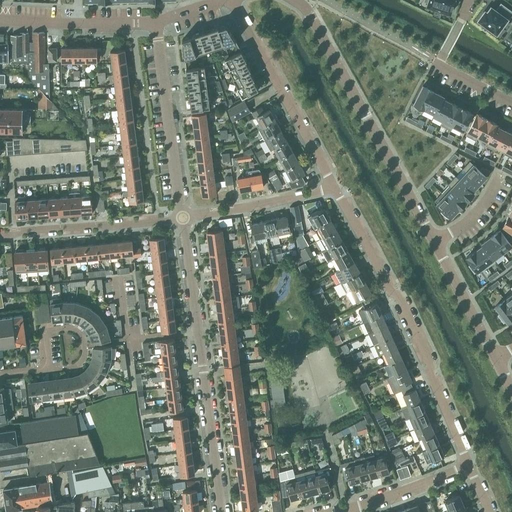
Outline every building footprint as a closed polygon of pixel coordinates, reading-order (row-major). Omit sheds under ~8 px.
[(428,0),(427,5),(427,6),(428,6),(451,14),(451,13),(455,0),(428,0)] [(511,14),(511,10),(501,3),(496,10),(491,7),(487,13),(485,11),(479,20),(497,33),(507,19),(508,20),(511,14)] [(227,25),(219,27),(225,45),(232,42),(236,41),(227,25)] [(219,27),(210,30),(215,48),(225,45),(219,27)] [(210,30),(200,34),(206,51),(215,48),(210,30)] [(29,32),(20,33),(20,35),(11,35),(12,66),(29,65),(29,80),(42,91),(50,98),(50,63),(46,63),(44,32),(33,32),(34,53),(30,54),(30,52),(29,52),(29,32)] [(200,34),(190,37),(196,54),(206,51),(200,34)] [(190,37),(182,39),(185,58),(189,57),(196,54),(190,37)] [(0,61),(1,62),(1,61),(9,61),(8,43),(0,43),(0,61)] [(74,62),(74,47),(62,47),(62,61),(69,61),(69,62),(74,62)] [(85,47),(74,47),(74,62),(79,62),(79,61),(85,61),(85,47)] [(98,47),(85,47),(85,61),(85,62),(90,62),(90,61),(98,61),(98,58),(102,58),(102,51),(98,51),(98,47)] [(57,48),(49,48),(50,61),(57,60),(57,48)] [(112,56),(113,63),(126,61),(125,49),(111,51),(111,56),(112,56)] [(236,53),(229,57),(225,59),(230,68),(229,69),(247,60),(241,50),(236,53)] [(247,61),(247,60),(229,69),(234,78),(233,78),(233,79),(251,69),(246,61),(247,61)] [(113,70),(114,74),(128,73),(126,61),(113,63),(114,70),(113,70)] [(192,68),(186,69),(188,79),(206,77),(205,66),(200,67),(192,68)] [(251,70),(251,69),(233,79),(238,87),(237,88),(254,79),(250,71),(251,70)] [(115,79),(116,86),(129,84),(128,73),(114,74),(114,79),(115,79)] [(206,77),(188,79),(189,89),(207,87),(206,77)] [(255,79),(254,79),(237,88),(242,98),(259,89),(254,80),(255,79)] [(116,93),(116,97),(130,96),(129,84),(116,86),(116,93)] [(434,91),(423,86),(412,108),(422,113),(434,91)] [(207,87),(189,89),(190,100),(209,97),(207,87)] [(42,109),(52,109),(52,101),(52,99),(50,98),(42,91),(42,109)] [(434,91),(422,113),(423,113),(425,109),(434,114),(433,116),(434,116),(444,96),(434,91)] [(118,102),(119,109),(132,108),(130,96),(116,97),(117,102),(118,102)] [(444,96),(434,116),(443,121),(441,125),(453,103),(443,98),(444,96)] [(209,97),(190,100),(192,110),(210,108),(209,97)] [(244,100),(229,109),(233,121),(250,111),(244,100)] [(451,130),(462,108),(453,103),(441,125),(451,130)] [(257,125),(259,129),(276,120),(270,109),(265,112),(262,107),(253,112),(255,117),(257,116),(260,123),(257,125)] [(0,131),(7,132),(8,132),(13,132),(13,131),(15,131),(15,132),(16,132),(22,132),(23,132),(23,124),(23,117),(23,109),(23,108),(22,108),(16,108),(15,108),(15,109),(13,109),(13,108),(8,108),(7,108),(0,108),(0,131)] [(119,116),(119,121),(133,119),(132,108),(119,109),(119,116)] [(451,130),(453,126),(463,131),(472,113),(462,108),(451,130)] [(193,114),(194,126),(208,124),(207,117),(208,117),(207,112),(193,114)] [(487,118),(477,113),(466,135),(476,141),(487,118)] [(418,122),(407,117),(405,120),(416,126),(418,122)] [(476,141),(477,138),(486,143),(485,145),(486,145),(497,123),(487,118),(476,141)] [(121,125),(121,132),(135,130),(133,119),(119,121),(120,126),(121,125)] [(259,129),(265,140),(282,130),(276,120),(259,129)] [(497,123),(486,145),(495,150),(505,130),(496,125),(497,123)] [(194,126),(195,137),(210,135),(209,131),(208,131),(208,124),(194,126)] [(121,139),(122,144),(136,142),(135,130),(121,132),(122,139),(121,139)] [(271,150),(274,148),(287,141),(282,130),(265,140),(271,150)] [(511,138),(511,133),(505,130),(495,150),(497,146),(506,150),(511,138)] [(244,131),(238,135),(240,139),(246,136),(244,131)] [(195,137),(197,149),(210,147),(210,140),(210,135),(195,137)] [(13,138),(13,140),(14,140),(15,155),(21,154),(20,138),(13,138)] [(86,139),(79,139),(79,150),(87,149),(86,139)] [(14,140),(13,140),(6,140),(6,155),(15,155),(14,140)] [(274,148),(280,159),(293,152),(287,141),(274,148)] [(123,149),(124,155),(138,154),(136,142),(122,144),(123,149)] [(197,149),(199,161),(213,159),(212,154),(211,154),(210,147),(197,149)] [(251,148),(243,152),(246,156),(251,155),(254,153),(251,148)] [(280,159),(286,169),(299,162),(293,152),(280,159)] [(125,162),(125,167),(139,165),(138,154),(124,155),(125,162)] [(199,161),(200,172),(213,170),(213,164),(213,159),(199,161)] [(480,184),(487,176),(470,161),(463,169),(480,184)] [(299,162),(286,169),(292,180),(288,182),(292,188),(304,185),(306,182),(302,175),(305,173),(299,162)] [(126,172),(127,179),(141,177),(139,165),(125,167),(126,172)] [(249,171),(250,176),(252,189),(264,186),(261,171),(260,169),(249,171)] [(463,169),(466,172),(460,179),(456,176),(474,193),(473,192),(480,184),(463,169)] [(200,172),(202,184),(216,182),(215,177),(214,177),(213,170),(200,172)] [(268,173),(271,178),(277,175),(274,170),(268,173)] [(252,189),(250,176),(238,178),(240,191),(252,189)] [(467,201),(467,200),(474,193),(456,176),(448,184),(467,201)] [(127,186),(128,191),(142,189),(141,177),(127,179),(128,185),(127,186)] [(216,182),(202,184),(203,196),(217,194),(215,187),(216,187),(216,182)] [(448,184),(452,188),(445,195),(459,209),(467,201),(448,184)] [(142,189),(128,191),(123,191),(124,196),(129,195),(130,202),(144,201),(142,189)] [(91,195),(81,196),(82,214),(93,213),(91,195)] [(451,217),(456,212),(459,209),(445,195),(437,204),(443,209),(441,211),(448,218),(450,216),(451,217)] [(28,218),(27,200),(27,196),(15,197),(17,218),(28,218)] [(81,196),(70,197),(71,214),(82,214),(81,196)] [(59,197),(48,198),(50,216),(60,215),(59,197)] [(70,197),(59,197),(60,215),(71,214),(70,197)] [(48,198),(37,199),(39,217),(50,216),(48,198)] [(37,199),(27,200),(28,218),(39,217),(37,199)] [(325,208),(308,217),(314,228),(331,219),(325,208)] [(511,217),(509,215),(503,226),(511,230),(510,233),(511,233),(511,217)] [(287,216),(275,219),(278,234),(290,231),(287,216)] [(275,219),(263,221),(266,236),(278,234),(275,219)] [(314,228),(320,239),(337,230),(331,219),(314,228)] [(266,236),(263,221),(251,224),(255,239),(266,236)] [(300,221),(293,222),(296,238),(297,238),(304,234),(302,221),(300,221)] [(208,232),(209,243),(226,241),(225,237),(223,237),(222,229),(220,230),(220,226),(213,227),(214,231),(208,232)] [(491,236),(503,253),(511,245),(500,229),(491,236)] [(320,239),(326,249),(343,240),(337,230),(320,239)] [(298,241),(297,241),(299,251),(299,250),(309,245),(304,234),(297,238),(298,241)] [(151,246),(152,251),(165,249),(164,237),(157,238),(157,236),(152,236),(152,238),(150,239),(151,246)] [(494,259),(503,253),(491,236),(482,243),(494,259)] [(132,240),(121,241),(122,256),(126,255),(133,254),(134,254),(134,253),(134,249),(132,240)] [(326,249),(323,251),(328,262),(335,258),(348,250),(343,240),(326,249)] [(121,241),(109,243),(111,256),(117,256),(122,256),(121,241)] [(209,243),(211,254),(225,253),(224,245),(226,245),(226,241),(209,243)] [(109,243),(98,244),(99,258),(104,257),(111,256),(109,243)] [(486,265),(494,259),(482,243),(483,245),(475,251),(486,265)] [(98,244),(86,245),(88,258),(95,257),(95,258),(99,258),(98,244)] [(86,245),(74,246),(76,260),(81,260),(81,259),(88,258),(86,245)] [(280,245),(270,248),(273,263),(278,262),(276,252),(282,251),(280,245)] [(74,246),(63,248),(64,261),(71,260),(71,261),(76,260),(74,246)] [(40,250),(37,250),(38,271),(49,270),(48,249),(45,249),(45,248),(40,249),(40,250)] [(64,261),(63,248),(51,249),(52,263),(53,266),(58,266),(58,262),(58,261),(64,261)] [(29,250),(26,251),(28,272),(38,271),(37,250),(35,250),(35,249),(29,249),(29,250)] [(153,255),(154,262),(167,261),(165,249),(152,251),(152,255),(153,255)] [(296,249),(282,252),(284,259),(293,257),(292,255),(296,255),(297,254),(296,249)] [(28,272),(26,251),(24,251),(24,250),(18,250),(18,251),(15,251),(16,273),(28,272)] [(259,250),(251,252),(254,267),(267,265),(266,258),(261,259),(259,250)] [(335,258),(341,268),(354,261),(348,250),(335,258)] [(477,272),(486,265),(475,251),(467,257),(471,263),(469,265),(475,273),(477,271),(477,272)] [(211,254),(212,265),(228,263),(228,259),(226,259),(225,253),(211,254)] [(154,272),(154,274),(168,272),(167,261),(154,262),(155,269),(154,269),(155,272),(154,272)] [(335,272),(341,282),(360,271),(354,261),(341,268),(335,272)] [(212,265),(214,277),(228,275),(227,268),(229,268),(228,263),(212,265)] [(304,264),(299,266),(303,275),(304,275),(308,273),(304,264)] [(360,271),(341,282),(347,293),(366,282),(364,278),(366,277),(362,271),(360,272),(360,271)] [(155,278),(156,285),(170,284),(168,272),(154,274),(155,278)] [(310,273),(305,276),(307,282),(313,279),(310,273)] [(214,277),(215,288),(231,286),(230,282),(229,282),(228,275),(214,277)] [(366,282),(347,293),(353,303),(372,293),(366,282)] [(318,283),(311,287),(315,294),(322,290),(318,283)] [(157,292),(157,297),(171,295),(170,284),(156,285),(157,292)] [(215,288),(216,299),(230,297),(230,290),(232,290),(231,286),(215,288)] [(158,301),(159,309),(173,307),(171,295),(157,297),(158,302),(158,301)] [(318,295),(312,298),(317,309),(323,305),(318,295)] [(216,299),(218,310),(234,308),(233,304),(231,304),(230,297),(216,299)] [(507,322),(511,318),(511,308),(505,299),(495,306),(500,313),(498,315),(504,322),(506,321),(507,322)] [(53,319),(64,318),(62,302),(51,303),(53,319)] [(64,318),(73,318),(75,302),(62,302),(64,318)] [(73,318),(80,321),(88,306),(75,302),(73,318)] [(377,303),(364,309),(367,314),(362,317),(364,322),(382,314),(377,303)] [(35,306),(37,322),(51,320),(49,304),(35,306)] [(80,321),(87,326),(99,315),(88,306),(80,321)] [(322,306),(317,309),(320,315),(325,312),(322,306)] [(160,315),(160,320),(174,319),(173,307),(159,309),(160,315)] [(218,310),(219,321),(233,320),(233,312),(234,312),(234,308),(218,310)] [(0,346),(1,347),(1,346),(8,345),(8,346),(10,346),(9,345),(15,344),(15,345),(17,345),(17,344),(26,343),(24,323),(30,322),(29,318),(23,318),(23,314),(14,316),(13,315),(12,315),(12,316),(5,317),(5,316),(4,316),(4,317),(0,317),(0,346)] [(382,314),(364,322),(369,333),(387,325),(382,314)] [(87,326),(92,333),(107,326),(99,315),(87,326)] [(174,319),(160,320),(161,325),(162,332),(176,330),(174,319)] [(219,321),(221,332),(237,330),(236,326),(234,327),(233,320),(219,321)] [(329,325),(332,330),(338,327),(336,322),(329,325)] [(387,325),(369,333),(374,344),(392,336),(387,325)] [(107,326),(92,333),(94,341),(111,339),(107,326)] [(221,332),(222,343),(236,342),(235,335),(238,334),(237,330),(221,332)] [(339,335),(333,337),(337,345),(343,343),(339,335)] [(392,336),(374,344),(379,355),(397,347),(392,336)] [(161,347),(162,352),(176,350),(174,339),(161,340),(162,347),(161,347)] [(222,343),(224,355),(240,353),(239,348),(237,348),(236,342),(222,343)] [(95,348),(95,357),(111,360),(112,345),(95,348)] [(384,352),(389,363),(402,358),(397,347),(384,352)] [(163,357),(164,364),(177,362),(176,350),(162,352),(162,357),(163,357)] [(252,355),(249,357),(250,361),(253,361),(260,360),(260,354),(262,354),(261,350),(255,350),(255,354),(252,355)] [(226,369),(226,371),(240,369),(240,367),(238,357),(240,356),(240,353),(224,355),(226,369)] [(349,363),(351,368),(358,365),(353,354),(346,357),(348,361),(349,363)] [(95,357),(92,364),(107,372),(111,360),(95,357)] [(385,366),(390,377),(407,369),(402,358),(389,363),(385,366)] [(153,372),(153,377),(179,374),(177,362),(164,364),(165,371),(153,372)] [(92,364),(87,371),(98,383),(107,372),(92,364)] [(355,376),(357,379),(363,376),(362,373),(360,370),(358,365),(351,368),(354,373),(355,376)] [(226,371),(228,388),(244,386),(244,381),(242,382),(240,369),(226,371)] [(394,393),(401,390),(412,385),(410,381),(412,380),(407,369),(390,377),(387,378),(394,393)] [(87,371),(80,376),(87,391),(98,383),(87,371)] [(166,380),(167,387),(180,385),(179,374),(153,377),(154,382),(166,380)] [(80,376),(72,378),(74,394),(87,391),(80,376)] [(270,399),(271,407),(286,405),(282,376),(270,377),(273,398),(270,399)] [(72,378),(62,380),(64,396),(74,394),(72,378)] [(62,380),(51,381),(53,397),(64,396),(62,380)] [(51,381),(40,383),(42,399),(53,397),(51,381)] [(360,384),(362,389),(369,386),(366,381),(360,384)] [(42,399),(40,383),(29,384),(31,400),(42,399)] [(167,394),(168,399),(182,397),(180,385),(167,387),(168,394),(167,394)] [(401,390),(408,405),(421,400),(416,389),(414,389),(412,385),(401,390)] [(228,388),(229,398),(244,396),(243,390),(245,390),(244,386),(228,388)] [(0,399),(12,398),(11,388),(4,389),(0,389),(0,399)] [(229,398),(231,410),(247,408),(247,403),(245,404),(244,396),(229,398)] [(182,397),(168,399),(168,403),(169,403),(170,410),(183,409),(182,397)] [(0,410),(9,409),(13,409),(12,398),(0,399),(0,410)] [(425,411),(421,400),(408,405),(402,408),(407,419),(409,418),(425,411)] [(145,401),(140,402),(141,414),(151,413),(150,408),(146,409),(145,401)] [(231,410),(232,421),(247,419),(246,412),(248,412),(247,408),(231,410)] [(9,409),(0,410),(0,421),(11,420),(9,409)] [(374,413),(377,419),(383,416),(380,409),(374,413)] [(430,422),(425,411),(409,418),(414,429),(430,422)] [(0,446),(88,432),(80,413),(21,422),(22,430),(15,431),(15,429),(0,431),(0,446)] [(174,425),(175,429),(189,427),(187,416),(174,417),(175,425),(174,425)] [(383,416),(377,419),(380,424),(386,421),(383,416)] [(232,421),(234,432),(250,430),(250,425),(248,426),(247,419),(232,421)] [(163,422),(151,423),(152,426),(152,431),(164,430),(163,422)] [(430,422),(414,429),(419,440),(422,439),(435,433),(430,422)] [(176,434),(177,441),(190,439),(189,427),(175,429),(175,434),(176,434)] [(234,432),(235,443),(250,441),(249,434),(250,434),(250,430),(234,432)] [(385,435),(387,441),(396,437),(393,431),(385,435)] [(88,432),(0,446),(0,467),(0,470),(28,465),(29,476),(101,464),(88,432)] [(422,439),(427,449),(440,444),(435,433),(422,439)] [(396,437),(387,441),(389,447),(398,443),(396,437)] [(177,448),(178,453),(192,451),(190,439),(177,441),(178,448),(177,448)] [(285,440),(275,441),(276,448),(286,447),(285,440)] [(235,443),(237,454),(253,452),(252,447),(250,448),(250,441),(235,443)] [(440,444),(427,449),(422,451),(424,457),(429,455),(432,461),(445,456),(440,444)] [(391,453),(395,464),(405,459),(400,448),(391,453)] [(179,457),(180,464),(193,462),(192,451),(178,453),(178,457),(179,457)] [(237,454),(238,465),(252,463),(252,456),(253,456),(253,452),(237,454)] [(385,456),(375,459),(380,477),(385,476),(386,473),(390,472),(389,469),(393,467),(387,452),(385,453),(385,456)] [(374,455),(364,457),(370,478),(374,477),(375,478),(380,477),(375,459),(374,455)] [(405,459),(395,464),(399,462),(401,467),(410,463),(413,469),(414,469),(413,468),(418,466),(418,467),(419,466),(414,455),(405,459)] [(364,456),(354,459),(355,460),(356,464),(361,482),(366,481),(366,479),(370,478),(364,457),(364,456)] [(361,482),(356,464),(355,460),(344,463),(341,464),(343,472),(345,480),(349,479),(350,483),(354,482),(356,484),(361,482)] [(193,462),(180,464),(181,471),(180,471),(181,476),(195,474),(193,462)] [(238,465),(239,476),(256,474),(255,470),(253,470),(252,463),(238,465)] [(408,465),(397,469),(400,479),(411,475),(408,465)] [(110,493),(110,494),(116,493),(103,467),(98,466),(74,471),(77,493),(87,491),(89,498),(110,493)] [(329,467),(315,471),(321,493),(326,492),(327,490),(331,488),(330,485),(334,484),(329,467)] [(315,469),(305,471),(311,494),(315,493),(316,494),(321,493),(315,471),(315,469)] [(295,474),(296,476),(302,498),(307,497),(307,495),(311,494),(305,471),(295,474)] [(120,474),(111,475),(112,482),(121,481),(120,474)] [(239,476),(241,487),(255,486),(254,479),(256,478),(256,474),(239,476)] [(302,498),(296,476),(281,480),(283,498),(290,496),(291,499),(295,498),(297,500),(302,498)] [(50,481),(19,486),(22,507),(54,502),(50,481)] [(22,507),(19,486),(4,489),(4,490),(3,491),(2,493),(4,496),(5,496),(6,501),(7,510),(22,507)] [(241,487),(242,499),(259,496),(258,492),(256,493),(255,486),(241,487)] [(157,489),(158,498),(159,511),(168,511),(168,508),(163,509),(162,498),(170,498),(169,487),(157,489)] [(179,504),(184,503),(198,501),(197,489),(183,491),(184,498),(178,499),(179,504)] [(116,493),(110,494),(110,501),(119,502),(119,493),(116,493)] [(447,511),(451,511),(465,506),(460,495),(445,501),(445,502),(446,501),(448,508),(446,509),(447,511)] [(259,496),(242,499),(244,510),(250,509),(250,511),(256,511),(256,509),(258,508),(257,501),(259,501),(259,496)] [(153,504),(149,504),(149,511),(159,511),(158,498),(153,499),(153,504)] [(90,511),(92,499),(83,501),(82,506),(87,506),(86,511),(90,511)] [(271,500),(262,502),(263,511),(280,511),(282,511),(281,499),(274,499),(271,500)] [(425,502),(428,511),(435,511),(431,499),(425,502)] [(140,511),(140,500),(131,501),(131,511),(140,511)] [(144,500),(140,500),(140,511),(149,511),(149,504),(144,505),(144,500)] [(75,502),(74,501),(37,507),(36,511),(74,511),(75,503),(75,502)] [(131,511),(131,501),(122,502),(122,511),(131,511)] [(199,511),(198,501),(184,503),(185,507),(185,511),(199,511)]
